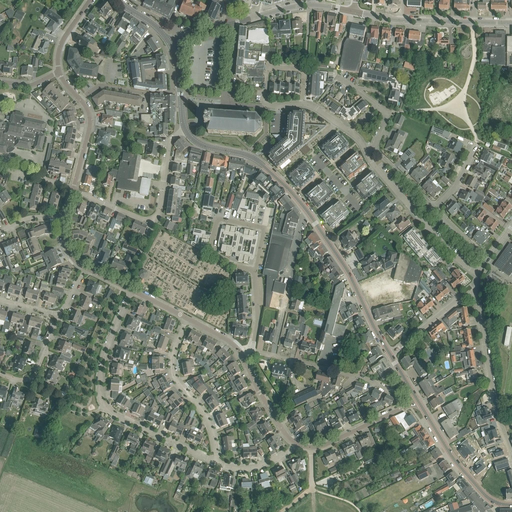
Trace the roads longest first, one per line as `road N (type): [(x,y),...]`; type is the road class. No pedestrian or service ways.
road 1 (residential): [(130,290),(103,360),(101,399),(117,416),(215,462)]
road 2 (secondary): [(390,355),(311,217),(251,157)]
road 3 (residential): [(411,403),(359,376),(252,350)]
road 4 (residential): [(511,454),(495,411),(476,293)]
road 5 (tertiary): [(511,22),(353,12)]
road 6 (residential): [(215,462),(209,424),(173,367),(186,317)]
road 7 (secondary): [(511,504),(482,492),(417,400)]
road 8 (tertiary): [(353,12),(295,5),(228,24)]
road 9 (residential): [(252,350),(255,274),(210,252)]
road 10 (residential): [(296,443),(328,443),(411,403)]
